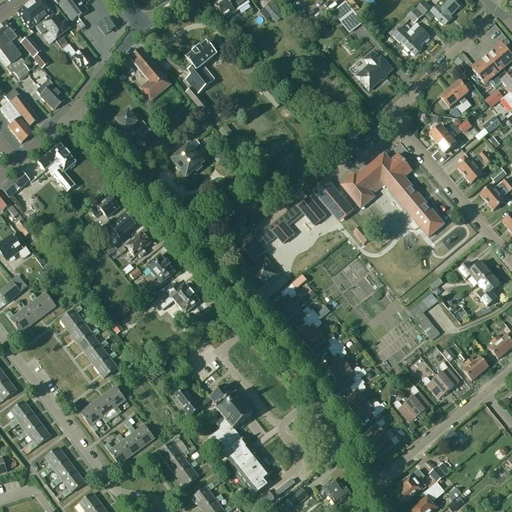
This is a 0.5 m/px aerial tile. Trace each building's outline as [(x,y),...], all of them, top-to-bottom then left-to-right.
[(34,0),(27,5),(47,31),(54,41),(68,30),(64,24),(60,27),(52,17),(50,19),(48,16),(51,14),(40,0),(34,0)] [(77,19),(86,12),(77,0),(52,0),(56,4),(57,3),(71,22),(76,18),(77,19)] [(224,21),(249,4),(246,0),(226,0),(222,0),(214,6),(224,21)] [(437,7),(430,13),(444,27),(450,20),(449,18),(459,8),(450,0),(440,0),(435,5),(437,7)] [(416,10),(423,17),(431,9),(424,2),(416,10)] [(278,12),(270,3),(264,9),(271,17),(278,12)] [(361,24),(348,6),(345,3),(333,12),(343,26),(349,33),(361,24)] [(47,31),(27,5),(16,14),(29,30),(34,27),(41,36),(47,31)] [(414,25),(422,17),(415,10),(407,17),(398,25),(388,34),(392,38),(392,37),(400,44),(400,43),(414,57),(421,50),(419,48),(429,38),(420,29),(416,25),(406,35),(401,29),(410,20),(414,25)] [(96,26),(104,36),(115,28),(107,17),(96,26)] [(12,74),(23,65),(22,65),(24,64),(20,58),(12,48),(14,46),(15,48),(20,44),(21,42),(5,22),(0,26),(0,62),(5,69),(6,69),(10,75),(12,74)] [(81,22),(76,25),(80,30),(85,27),(81,22)] [(21,43),(21,42),(20,44),(40,68),(46,64),(38,54),(40,53),(27,38),(21,43)] [(62,38),(57,42),(61,46),(65,42),(62,38)] [(188,84),(191,89),(186,93),(206,119),(212,114),(197,95),(210,85),(209,84),(214,81),(203,67),(216,56),(206,44),(186,59),(190,64),(189,65),(189,66),(188,66),(188,67),(188,68),(187,68),(187,69),(187,70),(188,70),(188,71),(188,72),(189,73),(188,73),(193,79),(188,84)] [(62,50),(65,54),(70,60),(69,60),(79,72),(83,70),(85,69),(87,69),(89,67),(89,66),(90,64),(80,51),(75,55),(68,46),(62,50)] [(511,73),(511,74),(507,67),(511,62),(511,60),(501,48),(472,72),(484,86),(488,83),(494,90),(502,84),(509,94),(510,94),(511,92),(511,73)] [(150,103),(170,87),(165,81),(166,80),(141,51),(130,60),(148,83),(139,90),(150,103)] [(368,92),(392,72),(381,59),(378,61),(371,54),(363,61),(371,70),(358,81),(368,92)] [(12,74),(19,82),(27,75),(26,74),(28,72),(23,65),(12,74)] [(51,86),(48,82),(35,92),(39,97),(39,98),(53,111),(64,100),(51,87),(51,86)] [(286,101),(268,82),(259,90),(276,110),(286,101)] [(449,91),(466,111),(470,107),(466,102),(463,98),(468,94),(458,83),(449,91)] [(38,121),(14,90),(5,96),(21,117),(7,128),(21,145),(31,136),(22,124),(24,122),(29,128),(38,121)] [(461,114),(466,111),(449,91),(440,98),(449,110),(454,106),(457,110),(461,114)] [(490,109),(503,99),(497,91),(484,102),(490,109)] [(511,92),(510,94),(509,94),(503,99),(508,105),(511,109),(511,92)] [(213,99),(209,102),(215,111),(220,108),(213,99)] [(8,103),(0,109),(0,111),(10,125),(20,117),(8,103)] [(474,110),(470,114),(473,119),(478,115),(474,110)] [(128,112),(115,121),(125,134),(130,130),(134,136),(138,133),(142,138),(150,132),(146,127),(137,116),(133,119),(128,112)] [(483,120),(480,117),(474,121),(478,125),(483,120)] [(500,125),(494,117),(481,127),(487,135),(500,125)] [(218,132),(225,139),(237,129),(230,122),(218,132)] [(458,128),(457,128),(463,135),(471,128),(466,122),(461,126),(458,128)] [(195,137),(205,129),(201,124),(191,132),(195,137)] [(429,136),(437,146),(448,136),(452,133),(457,129),(456,127),(454,125),(453,124),(445,132),(440,127),(429,136)] [(457,129),(452,133),(456,137),(461,133),(457,129)] [(478,135),(475,131),(467,137),(471,141),(478,135)] [(448,136),(437,146),(445,155),(456,145),(448,136)] [(493,138),(487,142),(494,150),(499,145),(493,138)] [(196,174),(202,169),(200,166),(202,165),(191,152),(199,146),(196,142),(188,148),(172,162),(177,168),(176,169),(179,173),(180,172),(186,179),(194,171),(196,174)] [(59,146),(38,164),(44,172),(47,170),(67,193),(74,187),(63,174),(74,164),(75,165),(75,164),(75,163),(70,157),(66,152),(65,152),(60,146),(60,145),(59,146)] [(479,156),(483,161),(487,158),(483,153),(479,156)] [(443,226),(424,203),(403,179),(411,172),(398,155),(390,162),(384,155),(356,178),(354,175),(340,186),(360,210),(374,199),(371,196),(384,186),(428,238),(443,226)] [(220,156),(214,160),(219,166),(224,161),(220,156)] [(487,166),(491,162),(487,158),(483,161),(487,166)] [(464,178),(475,168),(469,160),(457,170),(464,178)] [(483,161),(475,168),(479,172),(487,166),(483,161)] [(479,172),(475,168),(464,178),(470,185),(482,176),(479,172)] [(505,176),(500,169),(489,178),(495,185),(505,176)] [(29,182),(22,173),(2,190),(9,199),(29,182)] [(486,204),(498,194),(505,188),(510,185),(506,180),(501,183),(502,183),(494,190),(491,186),(479,196),(486,204)] [(0,191),(0,210),(2,213),(6,210),(14,219),(16,217),(18,215),(10,205),(0,191)] [(504,202),(498,194),(486,204),(493,212),(504,202)] [(106,219),(119,208),(118,207),(119,206),(115,201),(114,202),(111,198),(102,205),(101,204),(97,208),(96,209),(94,208),(90,212),(95,218),(102,213),(106,219)] [(252,242),(244,248),(255,261),(262,255),(265,252),(263,250),(264,249),(263,248),(276,237),(283,245),(293,236),(287,229),(288,228),(287,227),(303,214),(314,227),(325,218),(322,216),(323,215),(322,214),(321,214),(311,202),(311,200),(310,201),(308,198),(298,207),(293,201),(289,204),(293,209),(269,228),(268,227),(263,231),(264,232),(257,237),(253,233),(248,237),(252,242)] [(509,231),(511,228),(511,214),(502,223),(509,231)] [(134,227),(136,226),(131,221),(130,222),(126,216),(111,228),(121,240),(135,228),(134,227)] [(32,233),(22,221),(16,226),(25,238),(32,233)] [(99,232),(94,227),(89,231),(93,236),(99,232)] [(103,238),(109,233),(106,228),(100,233),(103,238)] [(360,228),(353,234),(363,246),(370,240),(360,228)] [(143,251),(150,245),(149,244),(149,242),(147,239),(145,239),(141,234),(131,242),(129,241),(124,245),(124,246),(117,252),(120,256),(126,251),(124,249),(126,248),(134,258),(137,256),(140,259),(146,254),(143,251)] [(362,248),(359,243),(355,239),(354,240),(348,234),(345,236),(354,247),(358,251),(362,248)] [(12,236),(0,244),(0,252),(7,262),(18,254),(22,260),(29,255),(24,249),(22,250),(12,236)] [(259,265),(249,273),(262,289),(277,276),(268,265),(270,264),(262,255),(255,261),(259,265)] [(161,284),(174,274),(168,267),(169,266),(165,263),(160,257),(147,267),(152,273),(148,276),(153,282),(156,279),(161,284)] [(43,268),(47,273),(58,266),(54,260),(43,268)] [(470,277),(477,285),(489,275),(480,264),(472,271),(466,264),(457,272),(465,282),(470,277)] [(133,270),(130,266),(122,272),(125,276),(133,270)] [(141,274),(137,269),(129,276),(133,281),(141,274)] [(489,275),(477,285),(481,290),(475,294),(479,298),(487,308),(496,300),(490,293),(499,286),(489,275)] [(17,276),(11,281),(12,283),(20,293),(27,288),(17,276)] [(302,276),(291,285),(295,290),(306,281),(302,276)] [(442,284),(438,279),(429,287),(433,292),(442,284)] [(12,283),(0,292),(0,293),(8,303),(20,293),(12,283)] [(198,304),(199,303),(198,302),(193,296),(194,296),(190,292),(185,286),(184,285),(184,286),(181,289),(177,284),(177,283),(165,293),(170,298),(159,306),(163,311),(173,302),(184,315),(198,303),(198,304)] [(274,308),(282,318),(296,306),(291,300),(296,296),(296,294),(293,291),(295,290),(291,285),(281,294),(284,299),(274,308)] [(33,303),(43,317),(55,308),(45,294),(37,300),(32,295),(29,297),(33,303)] [(150,307),(159,299),(154,294),(145,301),(150,307)] [(426,299),(433,307),(438,303),(431,295),(426,299)] [(433,307),(426,299),(422,303),(428,311),(433,307)] [(22,312),(32,325),(43,317),(33,303),(25,309),(21,303),(17,306),(22,312)] [(419,326),(427,320),(423,314),(428,311),(422,303),(409,313),(419,326)] [(306,324),(316,315),(315,314),(312,311),(311,312),(308,309),(306,309),(302,313),(296,306),(282,318),(291,329),(302,320),(306,324)] [(82,323),(76,315),(82,311),(79,307),(60,321),(69,333),(82,323)] [(466,315),(461,309),(453,315),(458,322),(466,315)] [(22,312),(14,318),(9,312),(6,315),(20,334),(32,325),(22,312)] [(299,337),(307,348),(321,336),(316,330),(321,326),(321,324),(318,321),(320,320),(316,315),(306,324),(309,328),(299,337)] [(88,318),(82,323),(69,333),(77,345),(91,335),(91,334),(85,326),(89,323),(91,325),(94,322),(91,318),(89,320),(88,318)] [(427,320),(419,326),(423,331),(431,325),(427,320)] [(117,323),(111,328),(116,335),(123,330),(117,323)] [(427,336),(435,330),(431,325),(423,331),(427,336)] [(97,330),(91,334),(91,335),(77,345),(86,356),(100,346),(99,346),(94,338),(99,334),(97,330)] [(440,336),(435,330),(427,336),(432,342),(440,336)] [(327,350),(331,354),(341,345),(340,344),(337,340),(336,342),(333,339),(331,339),(327,342),(321,336),(307,348),(316,358),(327,350)] [(494,350),(501,359),(511,350),(511,341),(509,338),(494,350)] [(108,339),(99,346),(100,346),(86,356),(94,368),(108,358),(108,357),(102,350),(108,345),(107,344),(111,342),(108,339)] [(341,345),(331,354),(334,358),(323,367),(332,378),(346,366),(341,360),(346,356),(346,354),(343,351),(345,350),(341,345)] [(437,356),(432,350),(426,356),(430,361),(437,356)] [(114,353),(108,357),(108,358),(94,368),(103,380),(117,369),(111,361),(117,357),(114,353)] [(481,356),(461,369),(471,383),(491,370),(481,356)] [(437,378),(448,392),(459,383),(442,364),(440,366),(439,368),(443,373),(437,378)] [(341,388),(352,379),(361,372),(358,369),(356,369),(352,372),(346,366),(332,378),(341,388)] [(343,402),(351,412),(365,401),(360,394),(364,391),(365,388),(362,386),(364,384),(360,380),(366,375),(362,370),(361,372),(352,379),(355,384),(349,389),(353,393),(343,402)] [(438,401),(448,392),(437,378),(430,383),(427,379),(424,379),(421,381),(438,401)] [(7,380),(0,385),(0,404),(16,392),(7,380)] [(209,399),(211,402),(217,409),(216,409),(216,410),(223,419),(216,425),(221,431),(209,440),(227,462),(225,464),(235,476),(259,457),(245,439),(242,442),(233,431),(240,426),(246,422),(245,421),(252,416),(242,403),(245,401),(240,395),(237,397),(235,395),(234,396),(226,386),(220,390),(218,387),(212,392),(215,394),(209,399)] [(113,410),(117,416),(121,414),(117,408),(125,402),(115,388),(103,397),(113,410)] [(408,402),(420,416),(430,407),(414,388),(411,390),(411,392),(414,397),(408,402)] [(209,399),(198,408),(184,391),(180,394),(178,394),(176,396),(175,398),(174,399),(181,407),(180,407),(190,419),(200,411),(200,410),(211,402),(209,399)] [(102,419),(101,419),(106,425),(109,422),(105,416),(113,410),(103,397),(92,405),(102,419)] [(365,401),(351,412),(360,423),(371,414),(375,419),(385,410),(381,405),(380,406),(377,404),(375,403),(371,407),(365,401)] [(13,429),(19,425),(32,414),(24,402),(10,413),(16,421),(10,425),(13,429)] [(409,425),(420,416),(408,402),(402,407),(398,403),(396,403),(393,405),(409,425)] [(94,425),(101,419),(102,419),(92,405),(80,414),(94,433),(98,431),(94,425)] [(41,426),(32,414),(19,425),(25,433),(19,437),(22,441),(28,436),(41,426)] [(371,447),(385,435),(379,429),(384,425),(384,423),(381,420),(362,437),(371,447)] [(41,426),(28,436),(33,444),(28,448),(30,452),(50,438),(41,426)] [(127,429),(132,435),(142,449),(154,440),(144,426),(135,432),(131,427),(127,429)] [(452,432),(442,440),(450,449),(459,441),(452,432)] [(120,444),(130,457),(142,449),(132,435),(124,441),(119,435),(116,438),(120,444)] [(390,442),(385,435),(371,447),(379,458),(399,441),(397,438),(394,438),(390,442)] [(181,455),(180,454),(175,447),(180,443),(178,439),(158,453),(167,465),(181,455)] [(120,444),(112,450),(108,444),(104,447),(119,466),(130,457),(120,444)] [(192,447),(187,451),(190,455),(195,451),(192,447)] [(48,475),(53,471),(67,461),(58,449),(45,459),(51,467),(45,472),(48,475)] [(186,450),(180,454),(181,455),(167,465),(175,477),(189,467),(189,466),(183,458),(189,454),(186,450)] [(272,474),(259,457),(235,476),(252,498),(267,487),(263,481),(272,474)] [(6,462),(5,466),(7,469),(12,470),(15,467),(16,462),(13,460),(9,459),(6,462)] [(189,467),(175,477),(184,488),(198,478),(192,470),(198,466),(201,463),(198,459),(195,462),(189,466),(189,467)] [(67,461),(53,471),(59,479),(54,483),(56,486),(56,487),(62,483),(76,472),(67,461)] [(442,464),(437,468),(429,475),(436,484),(423,495),(427,498),(411,511),(431,511),(436,509),(431,503),(444,493),(436,484),(444,477),(443,476),(448,472),(442,464)] [(424,478),(422,476),(418,471),(410,477),(402,483),(401,482),(397,484),(399,486),(398,487),(403,493),(401,494),(402,496),(402,498),(404,500),(405,500),(407,502),(421,490),(422,491),(425,489),(422,484),(423,483),(421,480),(424,478)] [(76,472),(62,483),(68,490),(62,495),(65,498),(84,484),(76,472)] [(295,484),(291,480),(275,493),(278,497),(295,484)] [(335,508),(350,497),(349,496),(349,494),(348,492),(346,491),(345,490),(344,490),(341,487),(340,488),(336,481),(323,491),(317,495),(321,500),(327,496),(335,508)] [(214,501),(214,500),(208,492),(214,488),(211,484),(192,499),(201,511),(214,501)] [(460,494),(455,488),(446,496),(451,502),(460,494)] [(307,497),(300,489),(287,501),(294,509),(307,497)] [(259,511),(275,500),(268,492),(252,505),(257,511),(259,511)] [(93,511),(101,506),(92,494),(79,504),(84,511),(93,511)] [(220,496),(214,500),(214,501),(201,511),(222,511),(223,511),(217,504),(223,500),(220,496)] [(453,511),(463,504),(458,498),(447,508),(450,511),(453,511)] [(289,511),(291,511),(283,503),(277,510),(278,511),(289,511)]
